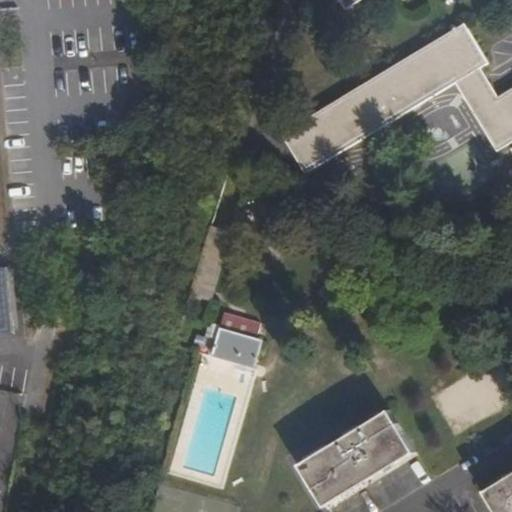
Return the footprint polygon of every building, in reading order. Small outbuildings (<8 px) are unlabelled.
[(341,0),(347,9),(361,0),(341,0)] [(488,63),(465,25),(284,134),(306,172),(457,81),(498,150),(511,142),(511,89),(499,98),(480,68),(488,63)] [(6,267),(0,268),(0,333),(12,333),(6,267)] [(221,328),(257,338),(261,324),(225,314),(221,328)] [(257,338),(221,328),(213,356),(256,368),(264,340),(257,338)] [(418,455),(391,411),(302,465),(328,510),(418,455)] [(511,511),(511,476),(486,492),(498,511),(511,511)]
